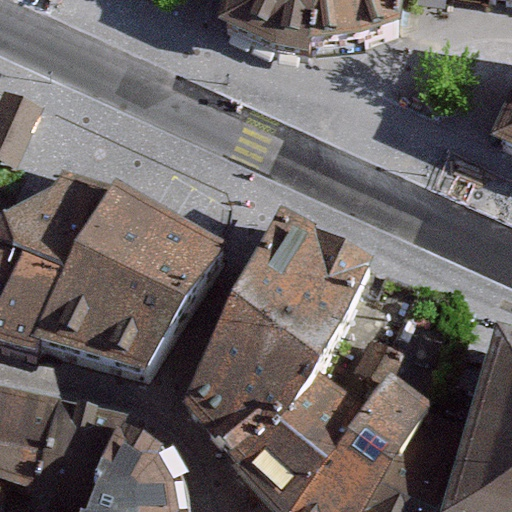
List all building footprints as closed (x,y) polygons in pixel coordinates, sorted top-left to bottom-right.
[(315,0),(221,0),(218,37),(263,59),(309,70),(309,57),(315,0)] [(315,0),(309,57),(400,39),(408,0),(443,0),(450,1),(450,0),(315,0)] [(511,0),(491,0),(490,8),(511,10),(511,0)] [(3,93),(0,100),(0,166),(6,169),(23,164),(46,113),(3,93)] [(511,103),(490,152),(511,162),(511,103)] [(0,236),(0,358),(36,366),(40,356),(146,385),(232,256),(115,189),(67,176),(0,236)] [(280,226),(181,421),(261,511),(442,511),(468,452),(454,446),(435,437),(416,429),(432,404),(389,375),(366,405),(322,376),(374,270),(280,226)] [(511,511),(511,344),(499,341),(468,452),(450,511),(511,511)] [(0,511),(187,511),(164,479),(113,446),(0,419),(0,511)]
